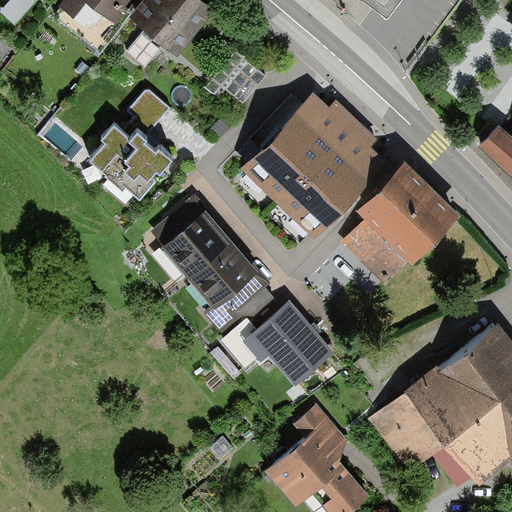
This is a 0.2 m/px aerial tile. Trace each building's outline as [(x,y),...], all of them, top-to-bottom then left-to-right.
[(34,3),(31,0),(11,0),(1,12),(15,25),(34,3)] [(132,0),(63,0),(58,7),(84,26),(96,25),(103,15),(115,23),(132,0)] [(213,11),(199,0),(144,0),(128,20),(174,58),(213,11)] [(362,0),(384,16),(396,0),(362,0)] [(135,115),(123,129),(132,136),(138,129),(146,136),(170,109),(150,90),(144,92),(129,110),(135,115)] [(330,109),(313,92),(240,168),(313,237),(385,163),(368,147),(375,139),(337,103),(330,109)] [(160,172),(172,158),(160,147),(156,151),(146,142),(149,139),(146,136),(138,129),(132,136),(123,129),(115,122),(101,138),(105,141),(90,158),(106,172),(105,174),(123,189),(127,185),(140,197),(155,179),(151,175),(157,169),(160,172)] [(511,137),(499,127),(480,148),(511,177),(511,137)] [(363,219),(342,241),(384,282),(407,257),(412,262),(459,214),(405,162),(356,212),(363,219)] [(208,209),(195,194),(152,232),(165,246),(163,248),(214,307),(207,313),(227,335),(249,317),(258,328),(283,307),(265,286),(269,282),(206,211),(208,209)] [(335,353),(290,301),(283,307),(258,328),(249,317),(227,335),(221,340),(246,370),(258,359),(262,363),(269,357),(295,387),(335,353)] [(511,457),(511,339),(500,325),(439,373),(434,366),(368,420),(411,468),(433,455),(457,486),(471,475),(481,483),(511,457)] [(329,511),(347,511),(368,494),(337,459),(344,437),(314,403),(292,423),(305,438),(268,471),(296,503),(310,490),(329,511)]
